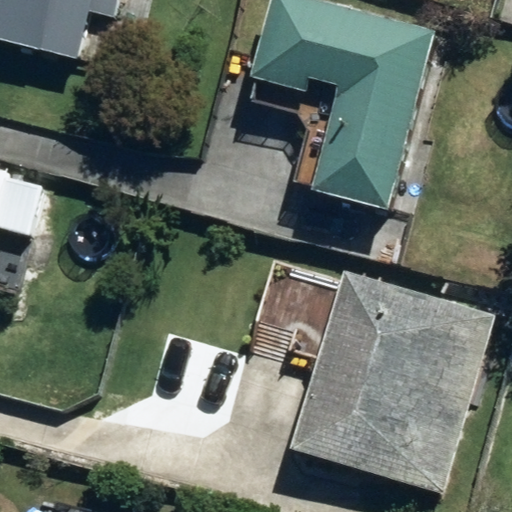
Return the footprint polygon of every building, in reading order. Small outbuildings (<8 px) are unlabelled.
[(99,13),(120,20),(124,0),(0,0),(0,41),(85,65),(99,13)] [(324,192),(396,211),(444,36),(311,0),(280,0),(259,81),(317,96),(322,80),(352,89),(324,192)] [(511,0),(503,0),(499,24),(511,26),(511,0)] [(0,294),(18,299),(47,192),(0,178),(0,294)] [(303,452),(450,495),(502,321),(354,277),(303,452)]
